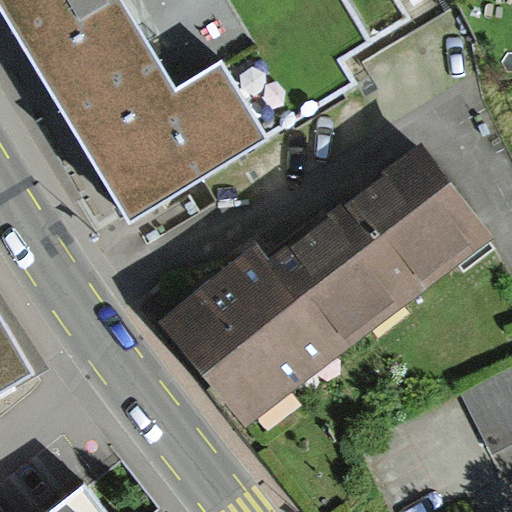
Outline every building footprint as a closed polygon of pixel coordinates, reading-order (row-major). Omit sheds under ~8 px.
[(126,0),(0,0),(0,18),(126,228),(273,140),(222,55),(176,82),(126,0)] [(240,433),(488,239),(414,145),(263,263),(251,248),(154,324),(240,433)] [(0,398),(24,384),(0,342),(0,398)] [(511,371),(464,397),(511,486),(511,371)] [(97,511),(77,486),(42,511),(97,511)]
